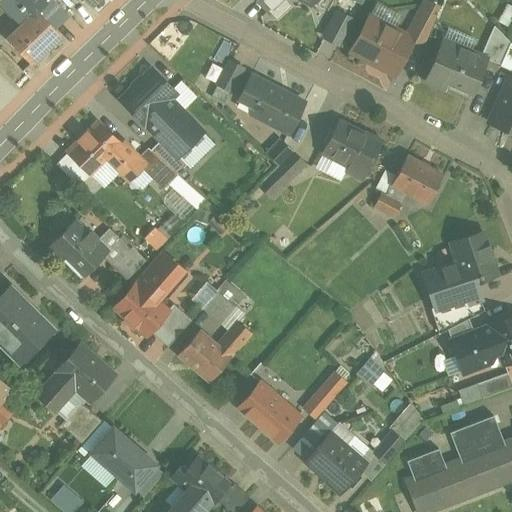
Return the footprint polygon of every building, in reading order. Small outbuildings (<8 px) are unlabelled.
[(49,0),(0,0),(23,25),(39,10),(49,0)] [(259,0),(270,11),(281,0),(259,0)] [(427,1),(410,32),(428,42),(441,8),(427,1)] [(23,25),(9,39),(33,63),(62,35),(39,10),(23,25)] [(415,40),(371,16),(353,50),(397,74),(415,40)] [(499,29),(488,54),(503,61),(511,42),(499,29)] [(488,59),(445,40),(428,80),(446,88),(449,82),(474,93),(488,59)] [(511,42),(503,61),(501,66),(511,70),(511,42)] [(24,71),(2,48),(0,50),(0,68),(13,82),(24,71)] [(231,61),(219,84),(232,91),(244,68),(231,61)] [(153,69),(143,79),(142,78),(134,86),(135,87),(122,99),(146,123),(172,99),(177,93),(153,69)] [(306,102),(252,74),(240,99),(256,107),(253,114),(290,134),(306,102)] [(511,77),(491,122),(511,131),(511,77)] [(172,99),(146,123),(162,140),(178,157),(179,156),(204,132),(172,99)] [(366,134),(340,121),(324,153),(349,166),(347,171),(363,180),(384,141),(367,132),(366,134)] [(99,122),(69,151),(93,175),(109,159),(131,180),(143,168),(146,165),(139,157),(124,142),(121,145),(99,122)] [(282,138),(267,153),(280,165),(295,151),(282,138)] [(162,140),(152,150),(149,148),(178,174),(188,165),(179,156),(178,157),(162,140)] [(178,174),(149,148),(139,157),(146,165),(143,168),(164,190),(173,180),(178,175),(178,174)] [(280,165),(259,186),(272,199),(307,164),(295,151),(280,165)] [(445,175),(408,156),(393,185),(429,204),(445,175)] [(187,182),(178,175),(173,180),(182,188),(187,182)] [(402,204),(383,193),(376,206),(395,216),(402,204)] [(88,233),(76,220),(49,247),(63,260),(67,257),(85,274),(84,275),(85,276),(104,257),(110,251),(99,240),(90,231),(88,233)] [(130,250),(109,229),(99,240),(110,251),(104,257),(114,266),(130,250)] [(485,232),(453,243),(459,264),(426,275),(437,306),(437,308),(469,298),(471,303),(481,299),(482,299),(477,282),(499,274),(485,232)] [(144,264),(130,250),(114,266),(128,280),(144,264)] [(165,253),(117,308),(128,318),(126,321),(135,329),(137,326),(148,335),(169,310),(158,301),(185,270),(165,253)] [(209,283),(195,300),(204,308),(218,292),(209,283)] [(10,286),(0,296),(0,336),(12,348),(13,347),(24,358),(21,361),(22,362),(54,330),(10,286)] [(236,307),(218,292),(204,308),(222,324),(236,307)] [(469,298),(437,308),(437,306),(432,308),(441,333),(486,310),(481,299),(471,303),(469,298)] [(193,320),(178,307),(155,334),(170,347),(193,320)] [(511,318),(491,326),(491,327),(478,331),(478,332),(484,346),(487,345),(491,355),(501,351),(505,364),(511,361),(511,318)] [(219,345),(201,330),(180,354),(212,382),(232,358),(232,357),(253,333),(239,321),(219,345)] [(478,332),(456,340),(461,355),(484,346),(478,332)] [(114,374),(82,346),(59,372),(60,372),(39,395),(55,410),(76,387),(91,400),(114,374)] [(358,374),(372,387),(390,368),(376,355),(358,374)] [(337,372),(306,408),(306,409),(317,418),(348,382),(337,372)] [(511,378),(510,373),(479,384),(484,398),(511,388),(511,378)] [(0,404),(14,390),(0,377),(0,404)] [(251,416),(272,392),(260,381),(239,405),(251,416)] [(301,417),(272,392),(251,416),(280,441),(301,417)] [(104,421),(82,402),(62,425),(84,444),(104,421)] [(492,415),(449,432),(460,460),(504,443),(492,415)] [(369,449),(340,424),(332,434),(367,464),(372,458),(365,453),(369,449)] [(146,457),(114,429),(94,452),(96,454),(89,462),(103,475),(110,466),(126,480),(141,463),(146,457)] [(394,431),(374,454),(375,454),(386,463),(406,441),(394,431)] [(332,434),(331,432),(307,460),(329,480),(327,482),(341,495),(362,472),(368,465),(367,464),(332,434)] [(511,439),(504,443),(460,460),(433,471),(446,505),(511,479),(511,439)] [(372,458),(367,464),(368,465),(362,472),(372,481),(387,463),(386,463),(375,454),(372,458)] [(199,457),(179,481),(189,490),(169,511),(203,511),(208,507),(208,508),(230,483),(199,457)] [(141,463),(126,480),(135,488),(150,472),(141,463)] [(236,484),(221,501),(233,511),(238,511),(251,497),(236,484)]
